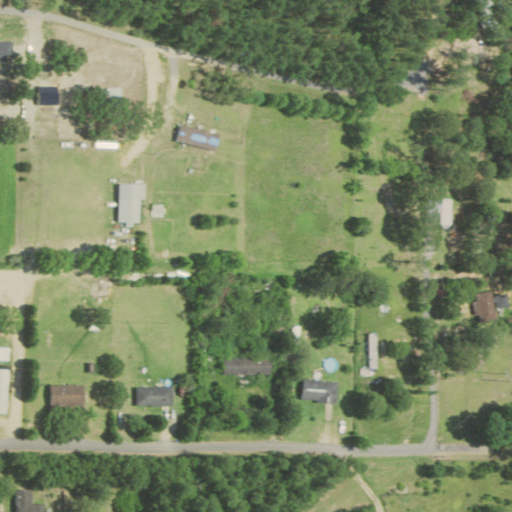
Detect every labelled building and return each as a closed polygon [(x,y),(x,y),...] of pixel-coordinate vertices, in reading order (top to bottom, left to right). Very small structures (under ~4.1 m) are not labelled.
[(0,42),(0,63),(8,63),(8,43),(0,42)] [(218,132),(176,126),(174,144),(215,149),(218,132)] [(141,184),(115,184),(116,224),(136,224),(136,199),(142,199),(141,184)] [(449,200),(433,200),(433,226),(449,225),(449,200)] [(493,296),(492,291),(472,295),(477,320),(496,316),(496,311),(510,308),(508,293),(493,296)] [(11,348),(0,347),(0,360),(10,361),(11,348)] [(270,375),(270,357),(223,358),(224,376),(270,375)] [(0,413),(7,414),(9,370),(0,369),(0,413)] [(301,402),(336,403),(337,381),(302,380),(301,402)] [(85,405),(84,385),(50,386),(51,407),(85,405)] [(137,406),(173,407),(173,387),(138,386),(137,406)] [(31,489),(15,489),(15,511),(43,511),(43,503),(31,503),(31,489)]
